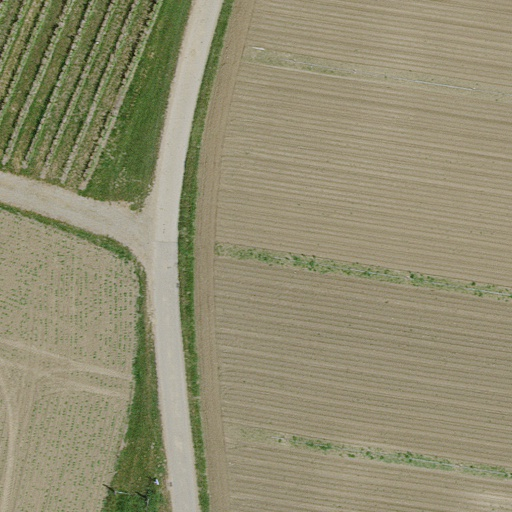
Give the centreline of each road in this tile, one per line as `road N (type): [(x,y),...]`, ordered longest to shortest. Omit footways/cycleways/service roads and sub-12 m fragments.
road 1 (track): [(211,0),(176,164),(168,246),(186,511)]
road 2 (track): [(0,188),(168,246)]
